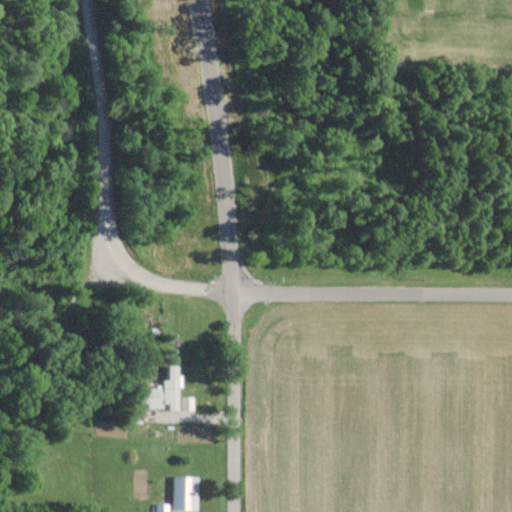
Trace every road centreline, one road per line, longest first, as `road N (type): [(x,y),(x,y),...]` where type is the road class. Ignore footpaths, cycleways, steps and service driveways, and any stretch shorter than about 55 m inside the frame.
road 1 (residential): [(231,290),(113,260),(89,0)]
road 2 (residential): [(231,290),(511,293)]
road 3 (residential): [(233,511),(231,290)]
